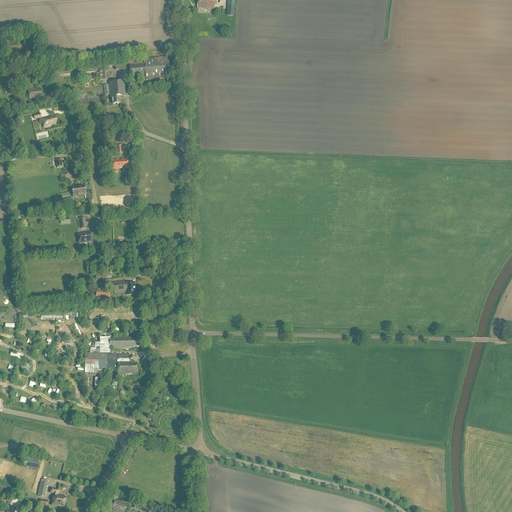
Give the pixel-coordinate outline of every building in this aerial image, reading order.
[(197,0),(197,9),(215,10),(215,0),(201,0),(197,0)] [(129,60),(130,77),(145,76),(145,80),(170,79),(168,57),(143,60),(143,56),(140,56),(140,59),(129,60)] [(107,80),(106,70),(99,70),(99,80),(107,80)] [(110,98),(111,98),(112,105),(120,104),(119,98),(126,97),(124,81),(109,83),(110,98)] [(43,97),(42,90),(39,90),(39,89),(29,90),(29,100),(39,99),(39,97),(43,97)] [(56,123),(55,116),(41,120),(44,128),(55,125),(55,123),(56,123)] [(126,161),(126,159),(122,160),(122,161),(118,161),(118,160),(112,160),(113,170),(128,169),(128,161),(126,161)] [(71,189),(72,196),(77,195),(77,196),(86,195),(84,186),(71,189)] [(78,235),(80,244),(93,242),(92,233),(78,235)] [(100,272),(99,270),(96,270),(96,280),(107,280),(106,272),(100,272)] [(115,294),(126,293),(127,296),(136,295),(135,283),(127,284),(127,282),(114,283),(115,294)] [(95,299),(109,301),(111,292),(97,290),(95,299)] [(110,337),(110,350),(124,350),(125,349),(130,349),(130,348),(134,348),(134,347),(139,347),(139,340),(134,340),(134,338),(126,338),(126,337),(110,337)] [(58,358),(64,353),(65,354),(69,351),(65,346),(60,350),(59,348),(55,350),(57,353),(55,354),(58,358)] [(110,355),(106,355),(106,364),(118,364),(118,362),(129,362),(129,354),(110,354),(110,355)] [(106,369),(106,364),(106,355),(89,355),(85,355),(85,369),(106,369)] [(129,362),(118,362),(118,364),(118,376),(124,376),(125,375),(130,375),(131,374),(137,374),(137,364),(132,364),(132,363),(129,363),(129,362)] [(37,496),(44,497),(46,485),(40,483),(37,496)] [(50,493),(53,494),(51,506),(63,508),(65,498),(57,496),(58,490),(50,489),(50,493)] [(45,501),(44,502),(42,501),(43,501),(39,500),(38,506),(47,508),(48,502),(45,501)] [(118,501),(118,502),(115,501),(112,508),(114,509),(114,510),(117,511),(116,511),(125,511),(128,505),(118,501)]
